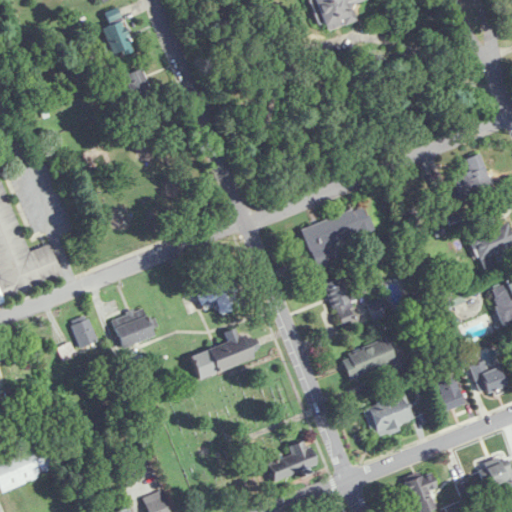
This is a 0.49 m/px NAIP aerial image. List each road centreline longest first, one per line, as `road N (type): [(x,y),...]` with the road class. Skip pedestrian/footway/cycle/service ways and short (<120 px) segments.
road 1 (residential): [(160,0),(365,511)]
road 2 (residential): [(0,318),(511,116)]
road 3 (residential): [(511,412),(264,511)]
road 4 (residential): [(511,113),(466,0)]
